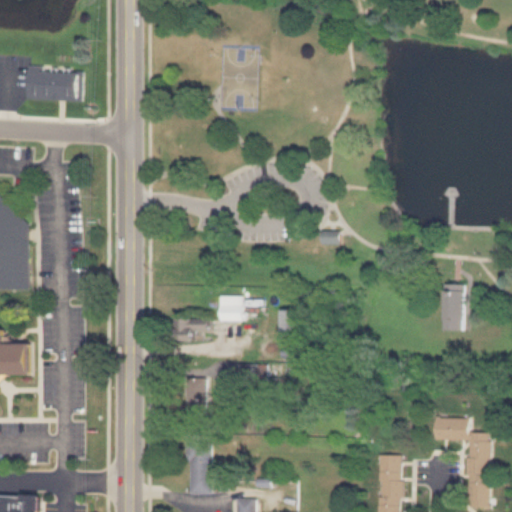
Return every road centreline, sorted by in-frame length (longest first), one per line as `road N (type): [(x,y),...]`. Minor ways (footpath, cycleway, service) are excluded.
road 1 (tertiary): [(127,0),(126,511)]
road 2 (residential): [(127,133),(0,128)]
